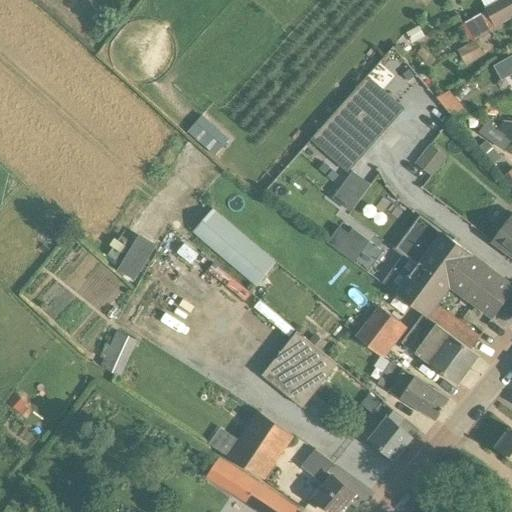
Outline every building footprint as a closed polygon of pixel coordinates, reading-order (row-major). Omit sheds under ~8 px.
[(511,0),(502,0),(498,3),(485,10),(495,28),(511,18),(511,0)] [(484,28),(479,18),(466,25),(471,35),(484,28)] [(420,27),(408,34),(413,43),(425,37),(420,27)] [(430,56),(423,48),(417,54),(424,62),(430,56)] [(511,55),(495,63),(502,77),(511,72),(511,55)] [(416,78),(411,70),(404,75),(410,82),(416,78)] [(313,139),(348,171),(402,110),(367,78),(313,139)] [(436,99),(457,123),(470,117),(449,92),(436,99)] [(188,131),(215,155),(231,137),(204,113),(188,131)] [(497,131),(506,138),(511,129),(511,122),(505,122),(497,131)] [(506,138),(497,131),(486,124),(479,134),(503,152),(511,141),(506,138)] [(502,159),(487,141),(479,148),(494,166),(502,159)] [(416,165),(432,177),(447,158),(431,146),(416,165)] [(326,164),(320,170),(326,176),(332,170),(326,164)] [(511,170),(503,178),(511,188),(511,170)] [(334,171),(328,177),(334,183),(340,177),(334,171)] [(354,172),(334,198),(352,212),(372,186),(354,172)] [(258,287),(277,265),(215,211),(196,234),(258,287)] [(511,294),(511,285),(454,242),(421,217),(396,249),(419,266),(397,296),(410,306),(423,315),(428,319),(451,288),(493,319),(491,320),(493,321),(511,294)] [(511,217),(494,243),(511,256),(511,217)] [(141,237),(120,271),(135,281),(157,247),(141,237)] [(332,237),(328,244),(337,251),(342,245),(332,237)] [(355,338),(383,359),(406,328),(378,307),(355,338)] [(402,344),(458,386),(479,357),(454,338),(428,319),(423,315),(402,344)] [(101,368),(121,377),(137,340),(117,332),(101,368)] [(303,409),(339,365),(299,332),(262,376),(303,409)] [(315,334),(311,340),(324,350),(328,344),(315,334)] [(378,384),(436,422),(450,400),(415,377),(391,362),(378,384)] [(383,402),(358,432),(370,441),(395,461),(413,439),(399,428),(405,420),(383,402)] [(218,428),(208,445),(262,480),(292,436),(260,413),(240,442),(218,428)] [(511,461),(511,429),(496,449),(511,461)] [(343,511),(356,497),(328,473),(334,465),(315,450),(301,467),(325,486),(314,499),(329,511),(343,511)] [(297,511),(253,482),(253,481),(220,460),(209,477),(263,511),(297,511)]
